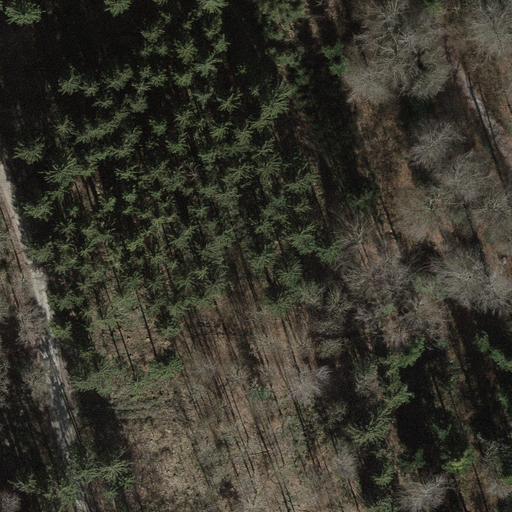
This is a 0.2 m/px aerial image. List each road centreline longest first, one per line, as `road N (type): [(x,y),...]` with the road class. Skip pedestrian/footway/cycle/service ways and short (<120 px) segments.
road 1 (track): [(0,165),(37,260),(56,403),(86,511)]
road 2 (track): [(414,0),(511,161)]
